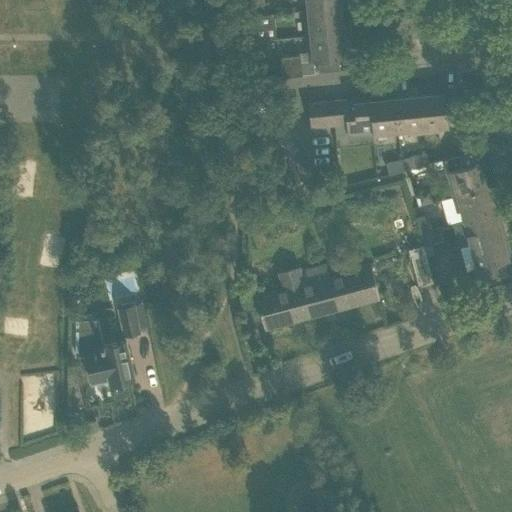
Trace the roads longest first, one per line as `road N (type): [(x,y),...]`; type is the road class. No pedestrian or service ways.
road 1 (residential): [(87,467),(511,305)]
road 2 (residential): [(332,90),(510,69)]
